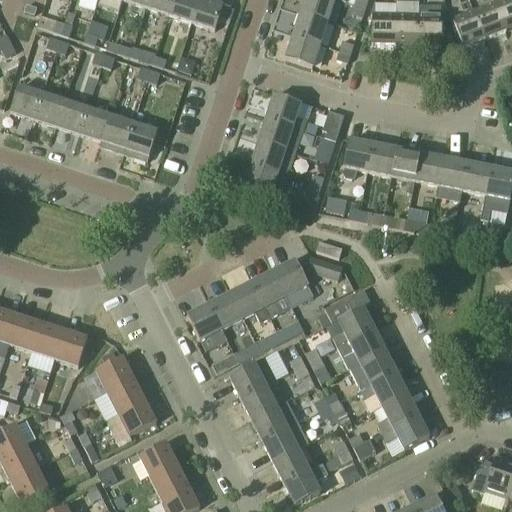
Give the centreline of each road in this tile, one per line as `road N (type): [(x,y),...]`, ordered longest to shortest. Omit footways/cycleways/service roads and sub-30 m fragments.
road 1 (residential): [(237,69),(435,126),(511,75)]
road 2 (residential): [(246,511),(146,306)]
road 3 (residential): [(147,229),(196,195),(237,69)]
road 4 (residential): [(468,438),(381,289)]
road 5 (residential): [(147,229),(115,192),(0,157)]
road 6 (residential): [(338,511),(468,438)]
road 7 (residential): [(146,306),(278,242)]
road 8 (residential): [(124,277),(63,282),(0,264)]
